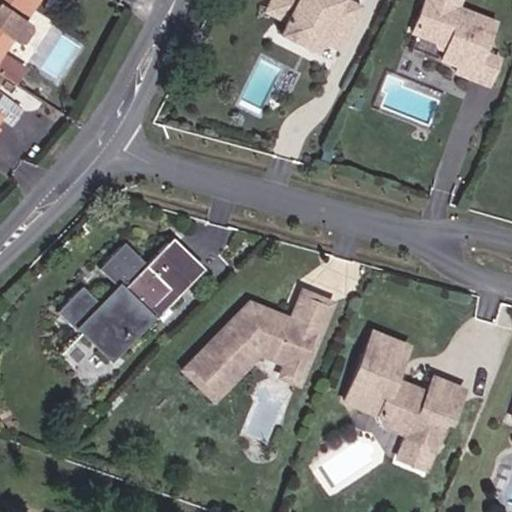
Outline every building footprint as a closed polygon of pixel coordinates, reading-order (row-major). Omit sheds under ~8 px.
[(30,20),(44,0),(0,0),(0,26),(21,41),(28,40),(36,29),(35,23),(30,20)] [(264,0),(264,4),(271,6),(270,9),(275,18),(291,23),(288,30),(284,43),(325,56),(329,45),(348,51),(364,2),(358,0),(264,0)] [(421,0),(411,25),(440,38),(446,41),(442,48),(440,53),(457,61),(455,66),(488,81),(500,54),(483,47),(495,19),(457,2),(457,0),(421,0)] [(275,18),(270,9),(266,23),(288,30),(291,23),(275,18)] [(446,41),(440,38),(437,46),(442,48),(446,41)] [(0,121),(12,108),(0,99),(0,121)] [(161,310),(154,304),(185,273),(166,255),(160,260),(154,255),(132,232),(106,258),(128,280),(110,298),(89,276),(62,301),(86,326),(95,316),(125,347),(161,310)] [(192,280),(206,264),(175,234),(154,255),(160,260),(166,255),(185,273),(192,280)] [(279,313),(250,301),(180,370),(213,397),(264,350),(290,362),(292,357),(307,363),(334,301),(307,289),(292,323),(282,319),(279,313)] [(115,356),(125,347),(95,316),(86,326),(115,356)] [(410,346),(375,332),(347,398),(382,412),(384,418),(408,428),(436,439),(459,383),(437,374),(430,390),(408,381),(405,388),(394,383),(410,346)] [(436,439),(408,428),(399,451),(426,462),(436,439)]
